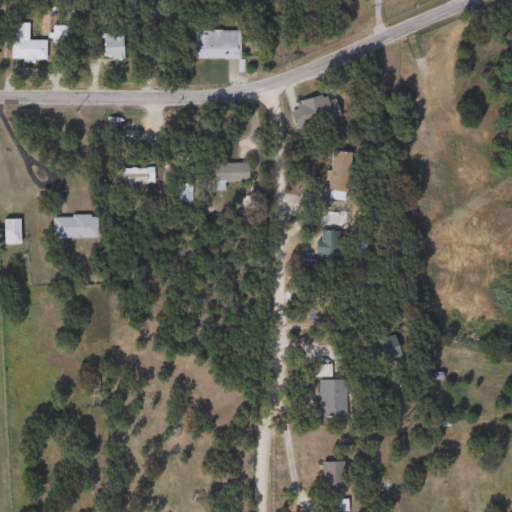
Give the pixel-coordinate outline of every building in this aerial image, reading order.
[(25,21),(25,39),(42,39),(41,59),(8,59),(8,21),(25,21)] [(190,29),(237,29),(237,58),(190,58),(190,29)] [(119,33),(119,57),(100,57),(100,33),(119,33)] [(323,98),(331,96),(336,117),(290,128),(284,105),(322,95),(323,98)] [(348,152),(342,199),(323,197),(329,149),(348,152)] [(245,162),(245,181),(211,181),(211,162),(245,162)] [(142,187),(113,187),(113,167),(142,167),(142,187)] [(319,226),(318,212),(336,211),(336,225),(319,226)] [(94,215),(94,238),(49,238),(49,215),(94,215)] [(16,243),(0,243),(0,218),(16,218),(16,243)] [(334,260),(315,260),(315,230),(334,230),(334,260)] [(373,363),(366,340),(391,333),(397,357),(373,363)] [(326,375),(309,376),(309,365),(325,364),(326,375)] [(81,393),(83,378),(95,380),(93,394),(81,393)] [(342,379),(342,416),(315,416),(315,379),(342,379)] [(317,489),(317,461),(341,461),(341,489),(317,489)]
